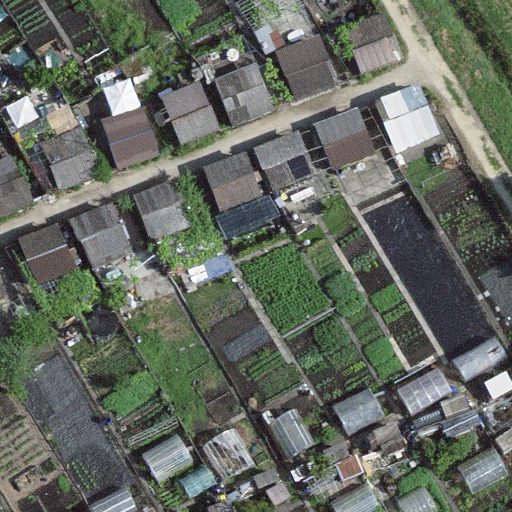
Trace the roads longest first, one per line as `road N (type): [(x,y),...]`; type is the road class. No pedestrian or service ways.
road 1 (track): [(431,69),(0,235)]
road 2 (track): [(389,0),(511,198)]
